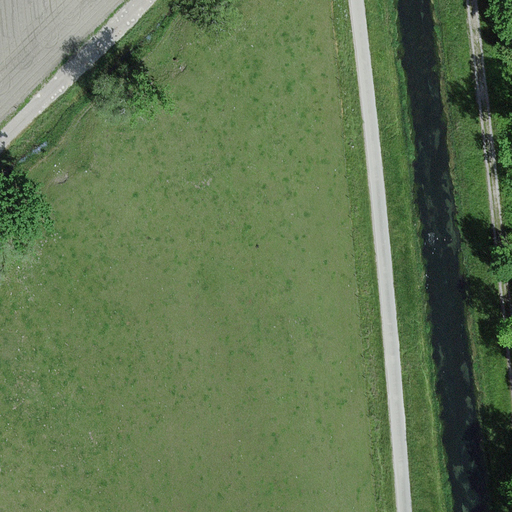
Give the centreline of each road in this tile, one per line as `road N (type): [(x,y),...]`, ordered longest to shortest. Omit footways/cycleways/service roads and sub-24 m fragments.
road 1 (unclassified): [(356,0),(404,511)]
road 2 (track): [(511,340),(473,0)]
road 3 (track): [(0,139),(141,0)]
